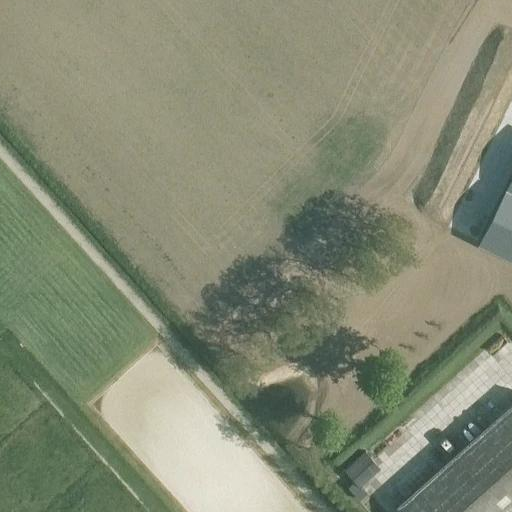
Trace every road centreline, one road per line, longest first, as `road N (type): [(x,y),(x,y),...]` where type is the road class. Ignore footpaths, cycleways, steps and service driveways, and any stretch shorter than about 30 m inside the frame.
road 1 (unknown): [(0,171),(159,347)]
road 2 (unknown): [(159,347),(304,511)]
